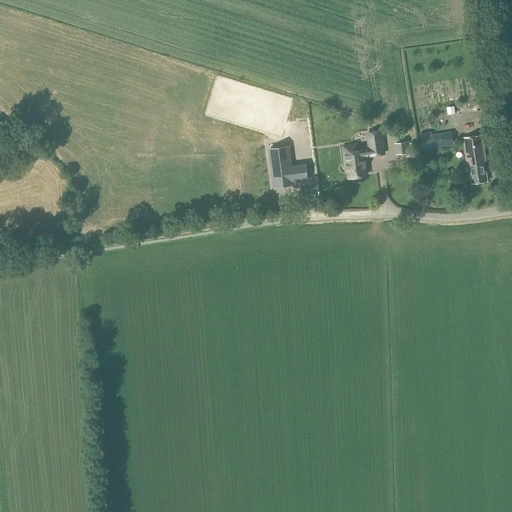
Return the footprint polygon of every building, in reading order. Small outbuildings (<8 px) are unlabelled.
[(454,114),(446,115),(447,123),(455,122),(454,114)] [(353,145),(343,146),(346,168),(347,168),(349,178),(367,175),(364,156),(370,155),(384,153),(381,132),(368,134),(370,150),(354,152),(353,145)] [(447,140),(446,134),(421,138),(422,148),(452,144),(451,139),(447,140)] [(482,135),(463,138),(467,165),(469,165),(472,184),(487,181),(485,163),(486,163),(482,135)] [(397,154),(408,152),(407,142),(395,144),(397,154)] [(291,182),(289,167),(287,147),(269,149),(274,187),(292,185),(291,182)] [(374,170),(374,179),(382,178),(382,169),(374,170)] [(396,244),(397,262),(430,261),(430,243),(396,244)]
